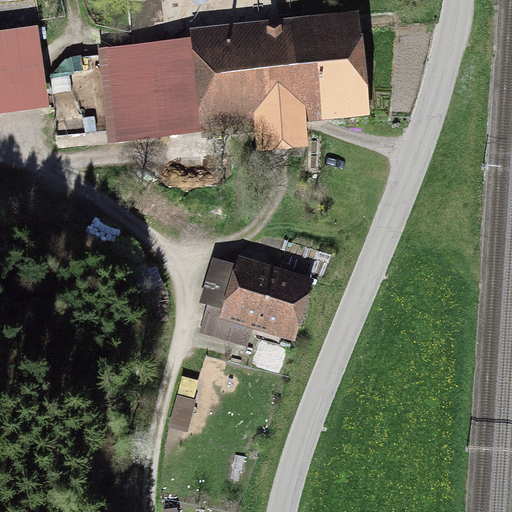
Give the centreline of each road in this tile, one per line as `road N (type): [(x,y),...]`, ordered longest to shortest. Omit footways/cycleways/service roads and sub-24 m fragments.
road 1 (unclassified): [(459,0),(428,120),(322,384),(281,511)]
road 2 (track): [(51,171),(162,249),(185,291),(148,511)]
road 3 (track): [(413,159),(300,121),(89,156),(51,171)]
road 4 (track): [(174,261),(255,228),(279,185),(283,149)]
